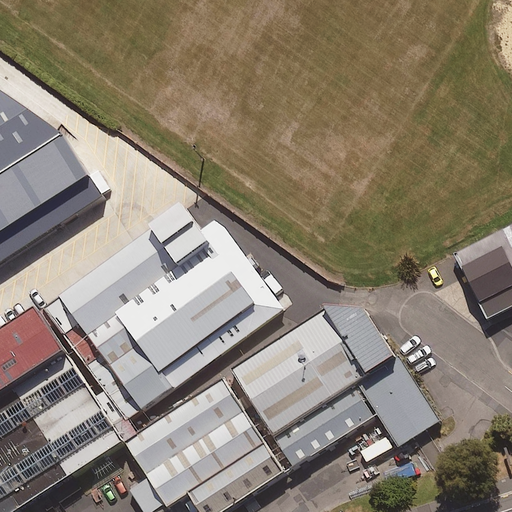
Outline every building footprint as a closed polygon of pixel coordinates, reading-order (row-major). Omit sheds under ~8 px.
[(0,184),(76,135),(14,87),(0,95),(0,184)] [(76,135),(0,184),(0,271),(116,196),(77,135),(76,135)] [(141,408),(295,308),(223,198),(69,299),(141,408)] [(511,232),(467,255),(497,315),(511,307),(511,232)] [(312,323),(352,384),(396,450),(439,422),(396,355),(393,351),(363,307),(324,305),(325,310),(324,314),(312,323)] [(0,400),(68,356),(37,309),(0,332),(0,400)] [(310,319),(228,372),(271,437),(352,384),(310,319)] [(0,511),(15,511),(122,443),(72,366),(0,412),(0,511)] [(265,442),(222,376),(123,440),(166,506),(183,495),(265,442)] [(372,415),(352,384),(271,437),(291,468),(372,415)] [(224,511),(285,472),(265,442),(183,495),(194,511),(224,511)]
